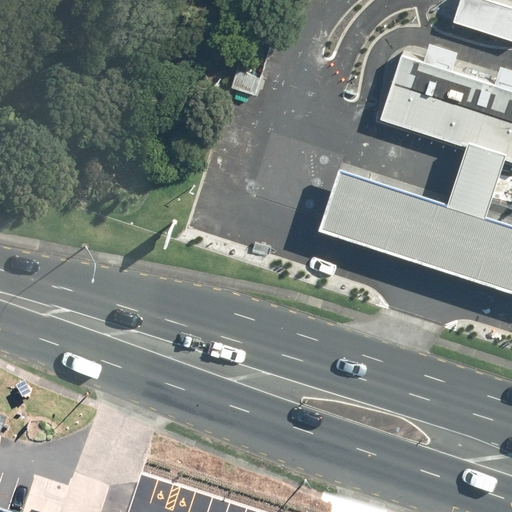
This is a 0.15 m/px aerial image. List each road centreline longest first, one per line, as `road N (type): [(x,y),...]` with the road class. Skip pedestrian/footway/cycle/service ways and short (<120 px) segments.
road 1 (primary): [(511,500),(0,322)]
road 2 (primary): [(0,266),(511,417)]
